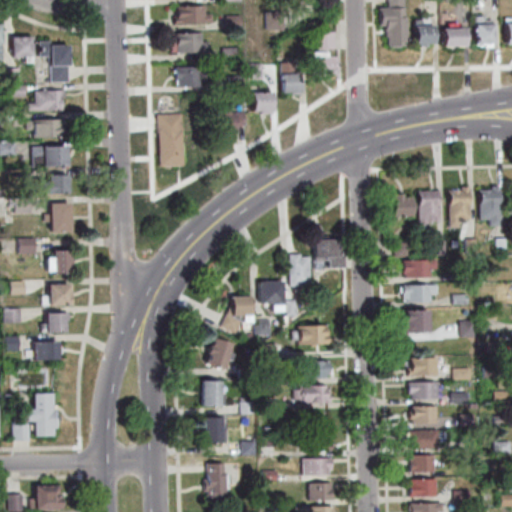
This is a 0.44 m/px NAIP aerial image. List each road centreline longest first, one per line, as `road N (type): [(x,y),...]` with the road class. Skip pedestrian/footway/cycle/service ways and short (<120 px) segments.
road 1 (residential): [(366,511),(352,0)]
road 2 (secondary): [(144,309),(201,239),(286,175),(357,141),(463,120)]
road 3 (residential): [(144,309),(124,276),(113,0)]
road 4 (secondary): [(144,309),(117,346),(105,389),(102,511)]
road 5 (secondary): [(153,511),(144,309)]
road 6 (residential): [(152,459),(0,463)]
